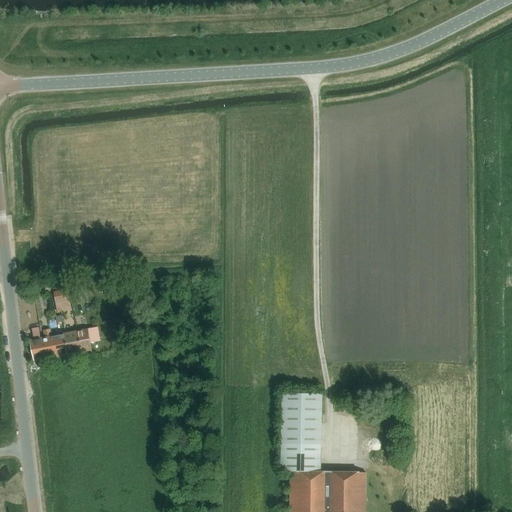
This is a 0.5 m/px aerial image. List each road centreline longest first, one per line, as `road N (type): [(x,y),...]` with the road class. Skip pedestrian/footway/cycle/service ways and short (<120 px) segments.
road 1 (unclassified): [(0,87),(352,65),(391,55),(505,0)]
road 2 (unclassified): [(33,511),(0,217)]
